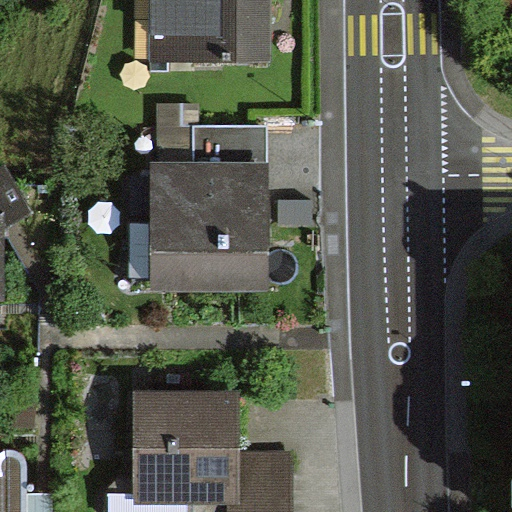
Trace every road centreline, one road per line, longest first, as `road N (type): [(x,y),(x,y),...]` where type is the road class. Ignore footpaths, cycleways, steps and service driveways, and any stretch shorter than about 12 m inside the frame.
road 1 (tertiary): [(395,176),(408,511)]
road 2 (tertiary): [(389,0),(395,176)]
